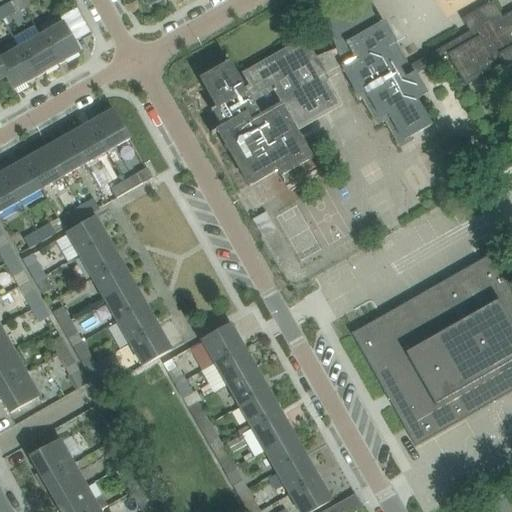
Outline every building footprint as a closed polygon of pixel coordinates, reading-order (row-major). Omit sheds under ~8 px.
[(144,0),(149,8),(163,0),(144,0)] [(342,106),(328,80),(343,72),(359,101),(362,99),(378,125),(382,123),(382,124),(385,122),(400,148),(413,141),(411,138),(431,127),(417,101),(427,95),(416,75),(411,67),(400,73),(396,65),(400,62),(396,54),(391,57),(387,49),(397,44),(384,23),(379,26),(363,0),(359,0),(347,7),(346,6),(324,18),(337,50),(315,59),(304,39),(238,77),(227,58),(225,59),(229,65),(202,81),(217,108),(211,112),(212,113),(213,113),(222,129),(211,135),(212,136),(218,132),(249,187),(277,171),(284,183),(285,183),(281,176),(308,160),(288,123),(292,121),(298,131),(342,106)] [(471,32),(411,67),(416,75),(448,57),(453,65),(454,65),(466,86),(495,69),(493,65),(494,64),(493,62),(501,58),(504,65),(505,64),(511,76),(511,12),(503,18),(493,2),(461,20),(465,25),(466,24),(471,32)] [(16,13),(10,3),(0,9),(0,17),(2,21),(16,13)] [(57,65),(80,53),(73,42),(63,24),(46,34),(41,37),(57,65)] [(41,37),(19,50),(35,78),(57,65),(41,37)] [(13,91),(35,78),(19,50),(15,43),(6,49),(10,55),(0,60),(0,67),(5,77),(13,91)] [(113,111),(91,124),(107,153),(130,140),(113,111)] [(85,165),(107,153),(91,124),(69,137),(85,165)] [(69,137),(47,149),(63,178),(85,165),(69,137)] [(41,190),(63,178),(47,149),(25,162),(41,190)] [(25,162),(3,174),(19,203),(41,190),(25,162)] [(136,175),(141,185),(153,179),(147,169),(136,175)] [(0,213),(19,203),(3,174),(0,175),(0,213)] [(124,182),(130,192),(141,185),(136,175),(124,182)] [(111,189),(117,199),(130,192),(124,182),(111,189)] [(80,207),(86,217),(99,210),(93,200),(80,207)] [(73,224),(86,217),(80,207),(67,215),(73,224)] [(73,246),(79,257),(108,241),(96,219),(67,235),(55,241),(62,252),(73,246)] [(50,225),(37,232),(42,242),(55,235),(50,225)] [(30,249),(42,242),(37,232),(24,239),(30,249)] [(79,257),(92,279),(121,263),(108,241),(79,257)] [(0,250),(0,254),(6,265),(15,259),(8,246),(0,250)] [(426,298),(424,294),(422,295),(422,296),(409,303),(408,303),(407,304),(394,312),(393,312),(391,313),(392,313),(386,317),(385,316),(384,317),(384,318),(370,326),(369,325),(368,326),(368,327),(354,335),(353,333),(351,334),(415,448),(511,392),(511,290),(492,255),(489,256),(490,257),(470,269),(470,268),(468,269),(468,270),(455,277),(454,277),(453,278),(439,286),(439,285),(437,287),(440,291),(426,298)] [(22,272),(15,259),(6,265),(13,277),(22,272)] [(133,285),(121,263),(92,279),(104,301),(133,285)] [(38,264),(28,270),(34,281),(44,276),(38,264)] [(52,290),(44,276),(34,281),(43,296),(52,290)] [(104,301),(117,323),(146,307),(133,285),(104,301)] [(32,310),(41,305),(34,292),(24,298),(32,310)] [(49,318),(41,305),(32,310),(39,323),(49,318)] [(117,323),(129,345),(159,329),(146,307),(117,323)] [(53,314),(60,327),(70,321),(63,308),(53,314)] [(77,334),(70,321),(60,327),(68,339),(77,334)] [(212,360),(214,364),(243,348),(231,326),(202,342),(212,360)] [(0,359),(13,352),(0,329),(0,328),(0,359)] [(171,351),(159,329),(129,345),(142,367),(171,351)] [(58,357),(68,351),(60,338),(50,343),(58,357)] [(73,349),(85,370),(95,364),(83,343),(73,349)] [(125,364),(128,370),(137,367),(129,348),(105,357),(108,364),(116,361),(119,367),(125,364)] [(256,370),(243,348),(214,364),(227,386),(256,370)] [(75,363),(68,351),(58,357),(65,369),(75,363)] [(0,389),(26,375),(13,352),(0,359),(0,389)] [(95,364),(85,370),(93,383),(97,392),(107,386),(102,377),(95,364)] [(178,369),(168,374),(175,387),(185,381),(178,369)] [(268,392),(256,370),(227,386),(239,408),(268,392)] [(40,398),(26,375),(0,389),(0,400),(1,399),(9,413),(10,415),(40,398)] [(193,394),(185,381),(175,387),(183,400),(193,394)] [(281,414),(268,392),(239,408),(252,430),(281,414)] [(85,413),(104,447),(114,441),(95,407),(85,413)] [(203,412),(193,418),(200,431),(210,425),(203,412)] [(252,430),(264,452),(294,436),(281,414),(252,430)] [(210,425),(200,431),(208,444),(218,438),(210,425)] [(306,458),(294,436),(264,452),(277,474),(306,458)] [(122,455),(114,441),(104,447),(112,460),(122,455)] [(37,475),(41,483),(73,465),(60,442),(30,459),(31,460),(39,474),(37,475)] [(228,456),(218,462),(226,475),(235,469),(228,456)] [(319,480),(306,458),(277,474),(290,496),(319,480)] [(131,493),(140,487),(133,475),(127,464),(117,470),(123,480),(128,488),(131,493)] [(86,488),(73,465),(41,483),(46,492),(48,490),(57,505),(86,488)] [(233,487),(243,482),(235,469),(226,475),(233,487)] [(313,511),(331,502),(319,480),(290,496),(298,511),(313,511)] [(138,506),(148,501),(140,487),(131,493),(138,506)] [(97,511),(100,511),(108,506),(102,496),(94,500),(86,488),(57,505),(61,511),(97,511)] [(355,495),(333,508),(335,511),(357,511),(363,509),(355,495)] [(259,511),(253,500),(243,505),(246,511),(259,511)]
